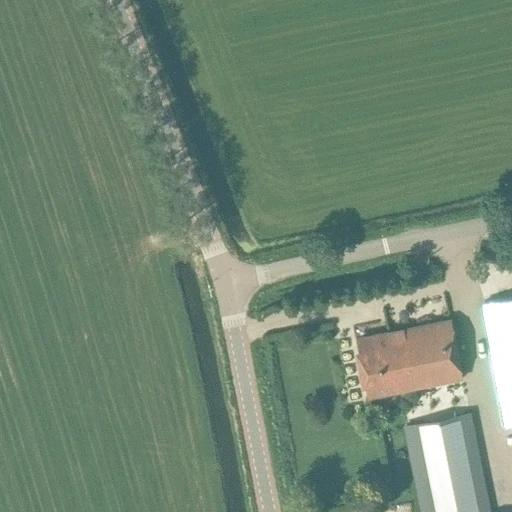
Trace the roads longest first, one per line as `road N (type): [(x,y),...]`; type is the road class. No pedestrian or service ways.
road 1 (unclassified): [(224,285),(122,0)]
road 2 (unclassified): [(224,285),(511,224)]
road 3 (unclassified): [(266,511),(224,285)]
